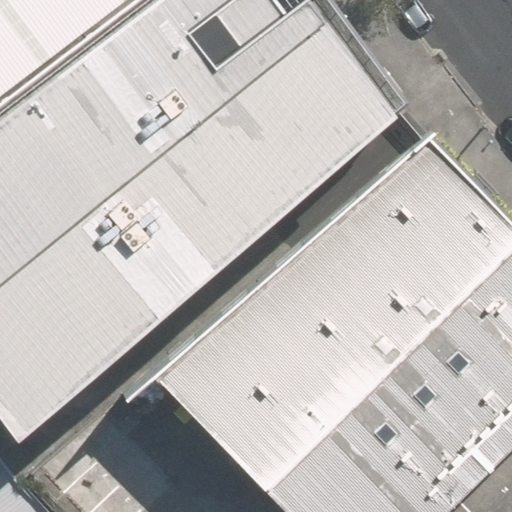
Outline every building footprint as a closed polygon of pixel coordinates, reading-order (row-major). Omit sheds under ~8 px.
[(319,0),(128,0),(0,100),(0,401),(15,423),(381,92),(319,0)] [(0,0),(0,100),(128,0),(0,0)] [(511,230),(511,204),(427,114),(159,363),(258,468),(511,230)] [(431,511),(511,437),(511,230),(258,468),(299,511),(431,511)] [(0,511),(53,511),(0,459),(0,511)]
